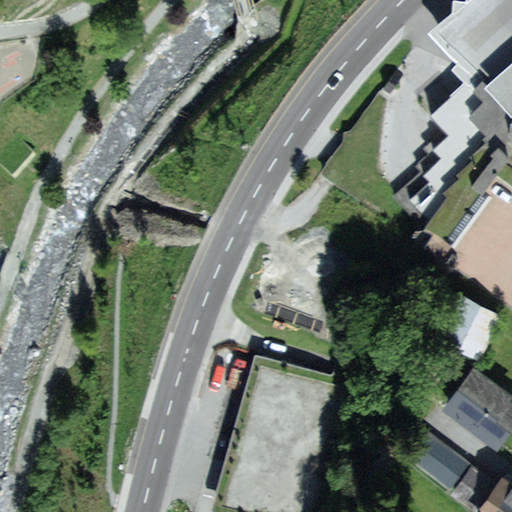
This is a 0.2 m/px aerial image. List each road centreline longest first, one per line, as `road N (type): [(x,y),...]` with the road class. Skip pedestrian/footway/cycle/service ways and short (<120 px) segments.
road 1 (tertiary): [(401,0),(328,83),(230,238),(198,315),(141,511)]
road 2 (track): [(237,0),(244,29),(130,174),(74,280),(11,511)]
road 3 (track): [(0,293),(53,163),(134,43),(175,0)]
